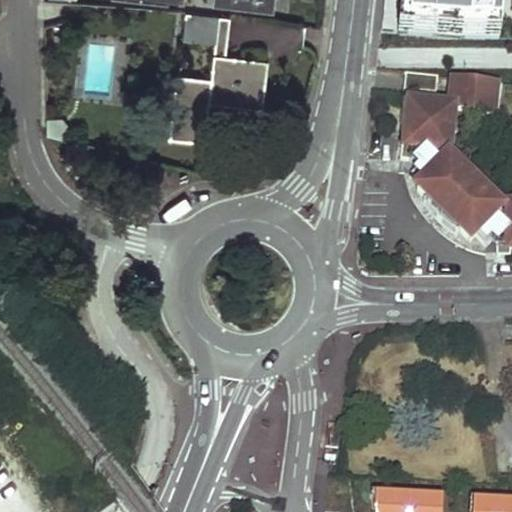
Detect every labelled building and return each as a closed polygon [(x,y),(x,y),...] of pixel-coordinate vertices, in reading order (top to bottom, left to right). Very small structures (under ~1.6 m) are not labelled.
[(400,0),(395,42),(499,42),(503,0),(400,0)] [(217,43),(218,43),(220,17),(188,13),(186,39),(217,43)] [(232,18),(220,17),(218,43),(217,43),(216,55),(228,56),(232,18)] [(228,56),(216,55),(214,79),(180,76),(172,139),(209,142),(213,98),(265,103),(270,60),(228,56)] [(438,98),(439,80),(409,78),(407,97),(438,98)] [(461,82),(453,82),(452,101),(454,101),(460,101),(461,82)] [(422,109),(407,109),(405,139),(412,139),(413,126),(422,125),(422,113),(422,109)] [(449,129),(450,112),(439,112),(438,114),(422,113),(422,125),(413,126),(412,139),(412,149),(409,149),(408,163),(415,163),(418,165),(429,155),(434,159),(443,149),(450,148),(452,130),(449,129)] [(63,117),(48,118),(48,133),(62,137),(66,122),(63,117)] [(429,155),(418,165),(423,171),(416,179),(426,187),(435,177),(432,173),(439,164),(434,159),(429,155)] [(468,177),(451,161),(446,169),(439,164),(432,173),(435,177),(426,187),(419,194),(427,202),(437,210),(438,208),(459,227),(457,229),(465,237),(475,246),(489,230),(492,228),(495,231),(503,223),(499,219),(507,212),(490,196),(487,200),(465,180),(468,177)] [(459,227),(438,208),(437,210),(427,202),(424,206),(442,226),(463,240),(465,237),(457,229),(459,227)] [(511,230),(503,223),(495,231),(492,228),(489,230),(506,246),(511,239),(511,230)] [(35,511),(0,453),(0,511),(35,511)] [(327,497),(325,511),(445,511),(447,501),(447,490),(395,487),(395,483),(328,479),(327,497)] [(447,490),(447,501),(484,503),(485,488),(447,486),(447,490)] [(511,511),(511,489),(485,488),(484,503),(483,511),(511,511)]
